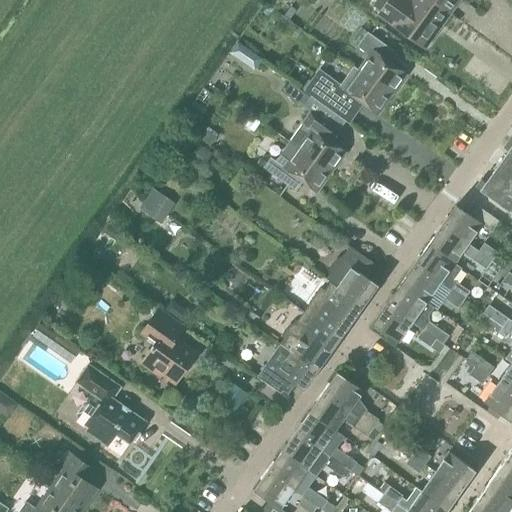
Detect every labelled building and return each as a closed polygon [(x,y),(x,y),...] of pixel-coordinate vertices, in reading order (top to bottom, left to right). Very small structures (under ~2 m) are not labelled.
[(390,0),(382,12),(400,25),(398,28),(423,46),(448,12),(432,0),(390,0)] [(432,0),(448,12),(456,0),(432,0)] [(370,56),(359,70),(359,71),(393,95),(407,75),(386,60),(393,51),(369,33),(358,48),(370,56)] [(238,44),(231,54),(243,63),(250,52),(238,44)] [(329,94),(357,114),(364,104),(379,115),(393,95),(359,71),(359,70),(355,67),(341,86),(337,83),(329,94)] [(312,96),(292,80),(283,93),(303,108),(312,96)] [(303,123),(290,142),(332,172),(346,153),(332,142),(339,133),(311,113),(303,123)] [(205,128),(202,126),(195,135),(211,146),(219,135),(206,126),(205,128)] [(509,151),(506,155),(497,167),(511,177),(511,142),(510,141),(505,148),(509,151)] [(202,144),(201,144),(192,155),(205,165),(216,151),(204,142),(202,144)] [(266,169),(296,191),(303,182),(318,192),(332,172),(290,142),(276,161),(271,158),(264,168),(266,169)] [(482,180),(478,186),(476,188),(510,212),(511,208),(511,177),(497,167),(486,183),(482,180)] [(176,204),(153,188),(146,198),(169,215),(176,204)] [(139,209),(162,225),(169,215),(146,198),(139,209)] [(447,216),(441,225),(464,241),(469,245),(470,245),(483,226),(493,232),(500,222),(479,207),(472,217),(457,206),(449,217),(447,216)] [(456,264),(456,263),(464,253),(487,269),(493,261),(479,252),(480,251),(470,245),(469,245),(464,241),(441,225),(435,234),(436,234),(431,241),(429,245),(456,264)] [(485,243),(480,251),(479,252),(493,261),(499,253),(485,243)] [(421,256),(420,255),(413,264),(465,300),(471,292),(454,280),(463,268),(456,263),(456,264),(429,245),(421,256)] [(327,279),(331,282),(338,287),(366,307),(372,298),(371,297),(379,286),(370,280),(376,270),(372,267),(374,264),(357,252),(351,247),(344,257),(341,257),(338,258),(336,260),(333,262),(331,265),(330,267),(329,270),(329,273),(330,276),(327,279)] [(434,308),(437,310),(445,298),(459,308),(465,300),(413,264),(407,273),(408,274),(401,284),(428,303),(434,308)] [(326,290),(322,287),(305,312),(342,338),(358,315),(360,316),(366,307),(338,287),(331,282),(326,290)] [(392,294),(386,303),(414,323),(423,330),(429,321),(429,315),(434,308),(428,303),(401,284),(393,295),(392,294)] [(165,310),(182,321),(189,312),(172,300),(165,310)] [(379,312),(380,313),(373,324),(400,343),(414,323),(386,303),(379,312)] [(511,321),(490,305),(484,313),(503,328),(511,333),(511,321)] [(142,364),(161,377),(165,372),(178,382),(197,354),(177,340),(186,327),(160,308),(142,333),(156,343),(142,364)] [(283,339),(283,342),(281,345),(320,372),(326,363),(325,362),(342,338),(305,312),(298,322),(295,322),(292,323),(290,325),(287,327),(285,330),(284,333),(283,336),(283,339)] [(423,330),(437,340),(444,345),(450,336),(429,321),(423,330)] [(505,359),(511,363),(511,333),(503,328),(499,334),(511,343),(511,350),(505,359)] [(79,352),(46,329),(38,340),(72,363),(79,352)] [(423,330),(418,338),(431,347),(437,340),(423,330)] [(258,377),(282,394),(291,382),(304,391),(312,380),(314,381),(320,372),(281,345),(273,356),(258,377)] [(466,360),(475,367),(489,377),(495,368),(472,351),(466,360)] [(474,368),(466,363),(462,369),(483,384),(489,377),(475,367),(474,368)] [(511,364),(499,383),(511,392),(511,364)] [(104,401),(98,410),(90,404),(83,405),(77,414),(79,420),(87,426),(85,429),(107,445),(116,432),(131,443),(145,422),(112,399),(120,388),(89,367),(78,382),(104,401)] [(365,392),(338,373),(330,384),(329,383),(322,392),(351,412),(353,413),(358,417),(360,419),(361,418),(362,416),(364,413),(366,410),(359,400),(365,392)] [(511,392),(499,383),(485,403),(511,422),(511,421),(511,392)] [(374,428),(360,419),(358,417),(353,413),(351,412),(322,392),(316,401),(317,402),(310,412),(337,431),(345,420),(368,437),(374,428)] [(8,398),(0,409),(0,410),(9,417),(18,404),(8,398)] [(362,416),(361,418),(360,419),(374,428),(380,420),(366,410),(364,413),(362,416)] [(323,451),(331,457),(337,448),(345,437),(337,431),(310,412),(303,423),(301,422),(295,431),(323,451)] [(325,465),(331,457),(323,451),(295,431),(288,440),(290,441),(282,451),(309,471),(317,476),(325,465)] [(413,455),(412,456),(426,465),(432,457),(418,447),(418,448),(413,455)] [(337,448),(331,457),(351,471),(350,471),(351,472),(355,475),(362,466),(337,448)] [(273,461),(267,470),(295,490),(303,496),(317,476),(309,471),(282,451),(275,462),(273,461)] [(477,471),(450,452),(435,472),(464,492),(470,483),(469,482),(477,471)] [(61,465),(65,467),(50,489),(82,511),(98,490),(80,477),(88,465),(69,453),(61,465)] [(501,465),(494,476),(511,489),(511,459),(506,455),(500,464),(501,465)] [(406,464),(420,474),(426,465),(412,456),(406,464)] [(331,457),(325,465),(346,480),(351,472),(350,471),(351,471),(331,457)] [(254,491),(271,503),(263,511),(283,511),(281,510),(295,490),(267,470),(261,479),(262,480),(254,491)] [(435,472),(422,491),(422,492),(449,511),(456,500),(457,501),(464,492),(435,472)] [(486,487),(485,486),(478,495),(502,511),(508,511),(511,507),(511,489),(494,476),(486,487)] [(404,496),(385,483),(380,491),(408,511),(447,511),(449,511),(422,492),(422,491),(417,487),(408,501),(403,498),(404,496)] [(19,511),(82,511),(50,489),(36,509),(26,503),(19,511)] [(311,489),(305,497),(318,507),(322,510),(325,511),(332,511),(336,507),(324,498),(311,489)] [(374,500),(391,511),(408,511),(380,491),(374,500)] [(472,504),(474,504),(468,511),(502,511),(478,495),(472,504)] [(299,505),(308,511),(314,511),(318,507),(305,497),(299,505)] [(7,511),(10,509),(0,502),(0,511),(7,511)]
